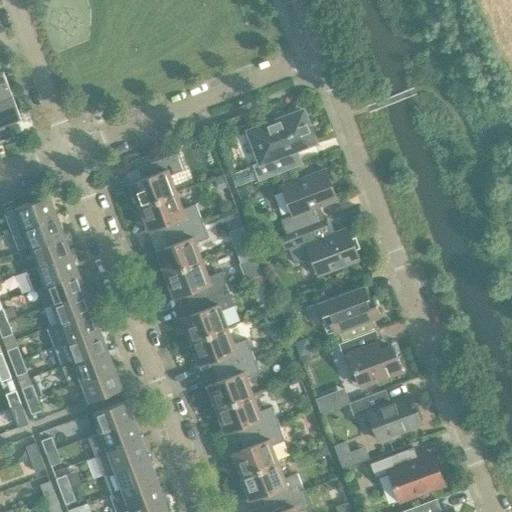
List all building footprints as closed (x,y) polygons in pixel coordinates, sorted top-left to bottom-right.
[(0,99),(12,95),(3,71),(0,72),(0,99)] [(0,140),(13,136),(8,122),(20,118),(12,95),(0,99),(0,140)] [(287,114),(285,117),(248,131),(259,161),(252,164),(253,167),(257,178),(258,180),(302,164),(297,149),(314,142),(302,110),(298,112),(295,111),(287,114)] [(137,167),(141,178),(130,183),(138,206),(176,192),(170,175),(183,170),(176,152),(137,167)] [(257,178),(253,167),(231,175),(235,187),(257,178)] [(285,184),(294,180),(289,169),(280,173),(285,184)] [(291,215),(280,219),(286,234),(310,225),(318,222),(312,208),(336,199),(324,169),(294,180),(285,184),(280,186),(291,215)] [(218,189),(227,186),(223,177),(215,180),(218,189)] [(195,203),(182,208),(176,192),(138,206),(147,229),(158,225),(162,235),(202,220),(195,203)] [(13,200),(1,205),(11,232),(56,215),(49,195),(15,207),(13,200)] [(30,247),(63,234),(56,215),(11,232),(19,251),(30,247)] [(195,243),(208,237),(202,220),(162,235),(166,246),(155,250),(164,273),(201,259),(195,243)] [(347,228),(316,240),(310,225),(286,234),(279,237),(283,250),(288,248),(293,262),(310,256),(317,274),(359,258),(347,228)] [(249,241),(243,226),(228,232),(234,247),(249,241)] [(37,266),(71,253),(63,234),(30,247),(37,266)] [(240,263),(255,257),(249,241),(234,247),(240,263)] [(44,285),(78,272),(71,253),(37,266),(26,270),(33,289),(44,285)] [(221,271),(208,275),(201,259),(164,273),(173,296),(184,292),(188,303),(227,288),(221,271)] [(51,304),(85,291),(78,272),(44,285),(51,304)] [(255,288),(265,284),(262,276),(252,280),(255,288)] [(333,332),(338,330),(342,341),(375,329),(377,328),(373,317),(379,314),(372,295),(367,296),(363,285),(317,303),(325,322),(323,323),(327,334),(333,332)] [(192,313),(180,317),(189,341),(227,326),(221,310),(234,305),(227,288),(188,303),(192,313)] [(85,291),(51,304),(59,323),(92,310),(85,291)] [(289,297),(278,301),(283,316),(294,312),(289,297)] [(274,309),(266,312),(268,317),(271,319),(277,317),(274,309)] [(66,342),(100,329),(92,310),(59,323),(47,327),(54,346),(66,342)] [(0,330),(2,337),(12,333),(8,321),(0,323),(0,330)] [(246,338),(233,343),(227,326),(189,341),(198,364),(209,360),(213,370),(253,355),(246,338)] [(62,366),(107,348),(100,329),(66,342),(73,361),(62,365),(62,366)] [(391,345),(383,348),(375,329),(342,341),(337,343),(342,356),(348,354),(353,368),(348,378),(359,383),(360,386),(401,370),(400,368),(402,368),(398,356),(396,357),(391,345)] [(306,337),(294,341),(299,356),(311,351),(306,337)] [(17,346),(7,350),(12,363),(22,359),(17,346)] [(80,380),(114,368),(107,348),(62,366),(69,384),(80,380)] [(246,377),(259,372),(253,355),(213,370),(217,380),(206,385),(215,408),(252,394),(246,377)] [(17,375),(27,371),(22,359),(12,363),(17,375)] [(0,379),(1,381),(11,377),(6,365),(0,367),(0,379)] [(88,401),(122,388),(114,368),(80,380),(88,401)] [(32,385),(22,389),(27,401),(36,397),(41,395),(37,383),(32,385)] [(16,390),(5,394),(10,407),(21,403),(16,390)] [(410,394),(383,404),(378,391),(348,403),(354,416),(367,412),(378,440),(421,424),(418,416),(420,412),(416,404),(412,402),(410,394)] [(271,405),(258,410),(252,394),(215,408),(223,431),(235,427),(239,437),(278,422),(271,405)] [(322,395),(315,398),(321,413),(327,411),(322,395)] [(31,413),(41,409),(36,397),(27,401),(31,413)] [(126,399),(92,412),(100,433),(134,420),(126,399)] [(21,403),(10,407),(18,427),(28,423),(21,403)] [(88,437),(95,456),(141,439),(134,420),(100,433),(88,437)] [(271,445),(284,440),(278,422),(239,437),(243,448),(231,452),(240,475),(278,461),(271,445)] [(51,436),(41,440),(46,453),(56,449),(51,436)] [(102,475),(103,475),(115,470),(115,471),(148,458),(141,439),(95,456),(102,475)] [(346,441),(334,445),(343,468),(354,463),(346,441)] [(35,442),(25,446),(30,459),(41,455),(35,442)] [(318,446),(321,455),(329,452),(325,443),(318,446)] [(443,483),(432,453),(417,458),(413,447),(370,463),(375,475),(386,471),(388,472),(398,499),(443,483)] [(51,465),(61,461),(56,449),(46,453),(51,465)] [(35,471),(45,467),(41,455),(30,459),(35,471)] [(156,477),(148,458),(115,471),(103,475),(111,494),(156,477)] [(297,473),(284,478),(278,461),(240,475),(249,499),(260,494),(264,505),(303,490),(297,473)] [(66,474),(56,478),(61,491),(71,487),(66,474)] [(156,477),(111,494),(110,495),(116,511),(119,511),(129,509),(163,496),(156,477)] [(50,480),(40,484),(45,497),(55,494),(50,480)] [(65,503),(75,499),(71,487),(61,491),(65,503)] [(296,511),(297,511),(310,507),(303,490),(264,505),(266,511),(296,511)] [(49,509),(60,505),(55,494),(45,497),(49,509)] [(130,511),(168,511),(163,496),(129,509),(130,511)] [(345,496),(335,500),(340,511),(345,511),(351,510),(345,496)]
